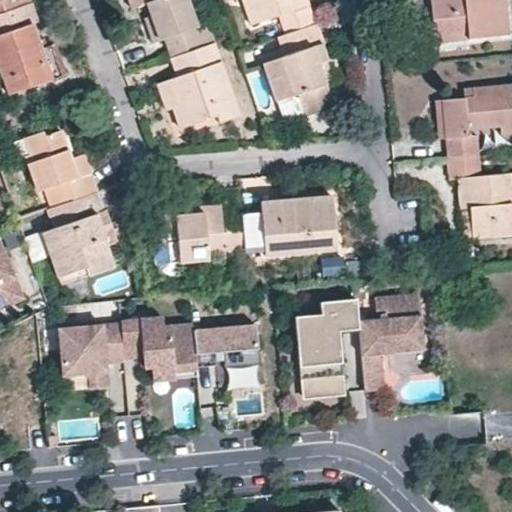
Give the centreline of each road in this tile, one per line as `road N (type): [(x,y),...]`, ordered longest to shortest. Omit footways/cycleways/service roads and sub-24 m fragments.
road 1 (residential): [(0,486),(349,457),(373,468),(417,511)]
road 2 (residential): [(83,0),(137,157),(157,170),(378,152)]
road 3 (residential): [(365,0),(378,152)]
